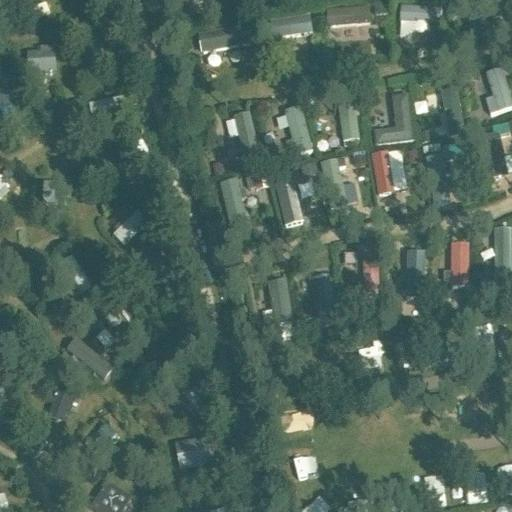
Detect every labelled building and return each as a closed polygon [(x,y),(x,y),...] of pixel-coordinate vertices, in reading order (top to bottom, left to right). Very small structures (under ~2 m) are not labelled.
[(196,0),(178,0),(184,22),(201,18),(196,0)] [(369,10),(327,13),(328,30),(370,26),(369,10)] [(402,10),(401,25),(418,26),(440,28),(442,13),(402,10)] [(310,19),(271,25),(273,42),(312,36),(310,19)] [(249,29),(199,38),(203,56),(252,47),(249,29)] [(93,33),(82,43),(96,58),(102,64),(108,70),(119,60),(93,33)] [(55,74),(54,50),(40,50),(40,54),(27,54),(27,75),(55,74)] [(493,101),(486,103),(490,118),(498,115),(511,111),(511,105),(502,73),(486,78),(493,101)] [(24,93),(0,100),(0,111),(15,107),(27,104),(24,93)] [(457,93),(441,95),(449,141),(465,138),(457,93)] [(125,99),(90,106),(92,118),(127,111),(125,99)] [(413,144),(407,100),(390,102),(394,134),(372,137),(373,149),(413,144)] [(353,104),(337,106),(343,145),(359,143),(353,104)] [(301,112),(285,116),(292,143),(297,159),(312,155),(301,112)] [(249,117),(234,121),(244,166),(260,163),(249,117)] [(508,179),(499,138),(472,144),(481,185),(508,179)] [(387,155),(372,158),(379,198),(394,195),(394,194),(388,156),(387,155)] [(442,159),(425,162),(434,208),(434,209),(450,206),(443,168),(442,159)] [(337,163),(321,166),(331,212),(347,209),(338,171),(337,163)] [(249,194),(256,192),(257,194),(269,191),(266,180),(262,180),(262,178),(246,182),(249,194)] [(291,179),(274,183),(285,229),(286,230),(302,226),(291,179)] [(43,206),(70,207),(71,181),(57,180),(57,184),(43,184),(43,206)] [(236,183),(220,187),(232,233),(247,229),(236,183)] [(137,214),(113,237),(123,248),(148,224),(137,214)] [(511,233),(494,234),(495,282),(511,282),(511,233)] [(451,284),(451,291),(468,291),(468,249),(451,249),(451,274),(451,276),(451,284)] [(156,254),(127,263),(134,289),(164,280),(156,254)] [(406,301),(406,302),(423,303),(423,301),(425,257),(407,256),(406,286),(406,287),(406,296),(406,301)] [(71,259),(59,267),(61,269),(81,298),(92,289),(71,259)] [(378,260),(363,260),(364,281),(363,289),(364,290),(364,298),(379,297),(378,260)] [(331,280),(313,283),(320,330),(338,328),(331,280)] [(287,284),(268,287),(273,314),(274,322),(275,329),(293,326),(294,326),(287,284)] [(192,330),(184,332),(188,349),(197,347),(192,330)] [(23,333),(0,343),(0,359),(29,347),(23,333)] [(76,342),(66,353),(104,384),(113,372),(76,342)] [(190,384),(179,394),(196,412),(201,418),(212,409),(190,384)] [(48,419),(67,425),(75,401),(57,395),(48,419)] [(204,441),(174,447),(179,473),(210,467),(204,441)] [(107,487),(96,504),(102,509),(100,511),(124,511),(131,502),(107,487)] [(0,503),(0,511),(17,511),(16,500),(0,503)]
